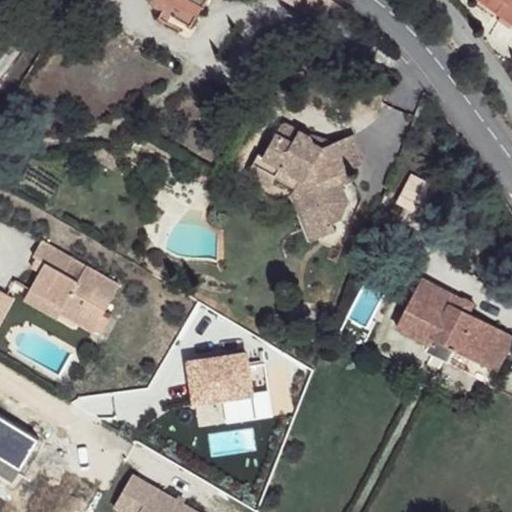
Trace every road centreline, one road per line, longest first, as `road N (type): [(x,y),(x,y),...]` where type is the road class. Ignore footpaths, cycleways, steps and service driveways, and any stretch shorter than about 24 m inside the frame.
road 1 (residential): [(501,147),(410,23),(376,0)]
road 2 (residential): [(431,0),(511,93)]
